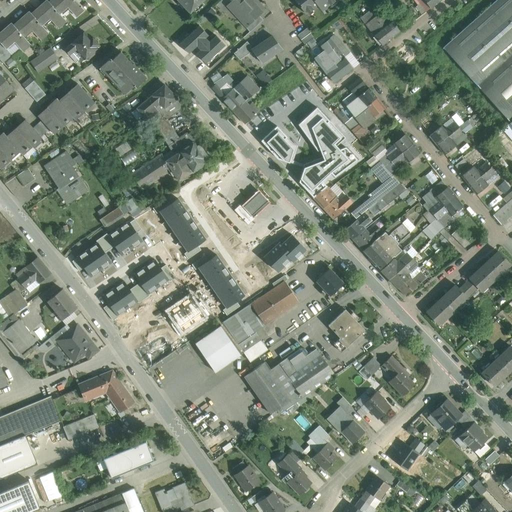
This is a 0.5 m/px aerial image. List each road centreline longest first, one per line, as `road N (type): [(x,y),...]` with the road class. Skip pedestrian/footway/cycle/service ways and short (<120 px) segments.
road 1 (tertiary): [(116,0),(401,312)]
road 2 (residential): [(0,193),(137,362),(242,511)]
road 3 (residential): [(501,233),(365,66)]
road 4 (residential): [(453,367),(317,511)]
road 5 (residential): [(401,312),(501,233)]
